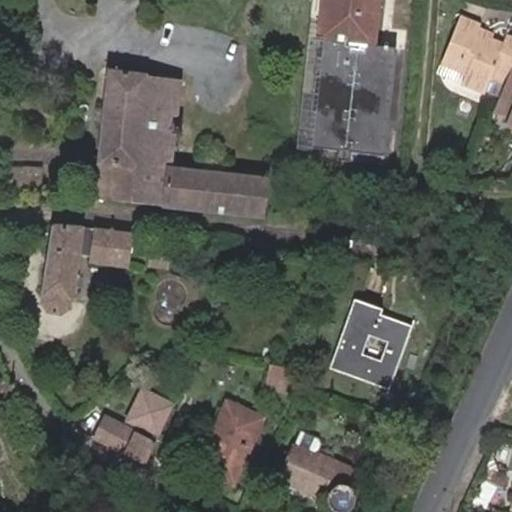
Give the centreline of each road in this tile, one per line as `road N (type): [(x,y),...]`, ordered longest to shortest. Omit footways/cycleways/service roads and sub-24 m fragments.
road 1 (residential): [(0,223),(50,216),(449,248)]
road 2 (residential): [(0,332),(32,403),(52,427),(204,511)]
road 3 (residential): [(511,337),(425,511)]
